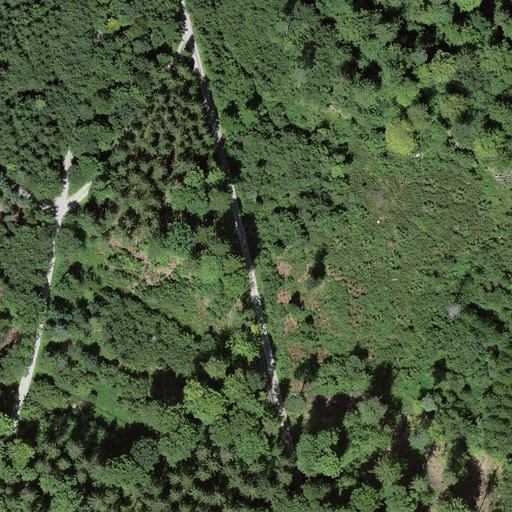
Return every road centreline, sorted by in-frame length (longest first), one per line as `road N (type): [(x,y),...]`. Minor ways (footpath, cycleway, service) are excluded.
road 1 (track): [(185,32),(305,511)]
road 2 (track): [(110,0),(0,469)]
road 3 (track): [(0,174),(50,206),(77,195),(141,118),(185,32)]
road 4 (track): [(353,0),(511,60)]
